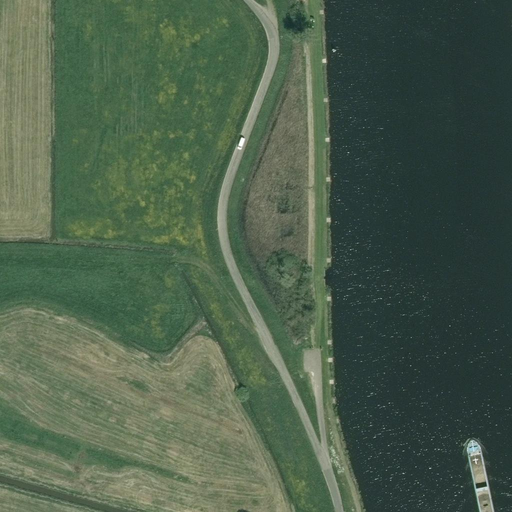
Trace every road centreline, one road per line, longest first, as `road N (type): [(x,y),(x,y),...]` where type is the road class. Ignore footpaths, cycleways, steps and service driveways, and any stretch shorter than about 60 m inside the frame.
road 1 (unclassified): [(339,511),(223,242),(223,197),(274,48),(249,0)]
road 2 (track): [(170,258),(200,265),(246,324),(264,333)]
